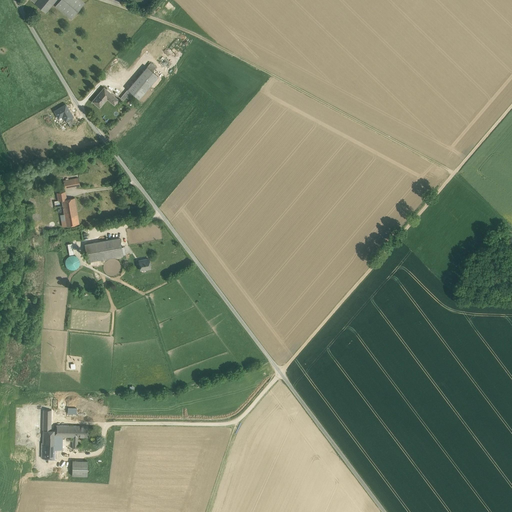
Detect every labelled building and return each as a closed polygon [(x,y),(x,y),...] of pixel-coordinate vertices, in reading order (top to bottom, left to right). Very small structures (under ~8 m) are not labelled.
[(37,0),(35,3),(46,12),(55,1),(55,0),(37,0)] [(84,3),(80,0),(60,0),(58,3),(56,6),(71,18),(84,3)] [(156,67),(150,62),(147,67),(153,71),(156,67)] [(147,67),(127,89),(133,94),(139,99),(158,76),(153,71),(147,67)] [(104,88),(92,101),(96,105),(97,103),(101,106),(107,98),(113,103),(117,98),(104,88)] [(73,116),(66,104),(54,111),(58,116),(62,114),(65,121),(73,116)] [(73,118),(67,121),(70,127),(76,124),(73,118)] [(79,178),(67,180),(68,186),(75,185),(75,188),(80,187),(79,178)] [(65,191),(57,192),(58,200),(66,199),(65,191)] [(58,200),(54,201),(55,207),(63,206),(64,214),(65,217),(77,214),(74,198),(66,199),(58,200)] [(77,214),(65,217),(66,226),(79,224),(77,214)] [(120,238),(85,244),(88,261),(123,255),(120,238)] [(67,269),(79,268),(79,255),(66,255),(67,269)] [(149,259),(139,260),(140,270),(150,268),(149,259)] [(51,410),(44,410),(43,419),(43,430),(51,430),(51,410)] [(57,436),(62,436),(73,436),(72,448),(80,448),(81,445),(78,445),(78,437),(78,426),(57,425),(57,430),(57,436)] [(88,426),(78,426),(78,437),(88,437),(88,426)] [(57,436),(57,430),(51,430),(43,430),(43,449),(42,458),(62,458),(62,436),(57,436)] [(87,461),(72,460),(72,475),(87,476),(87,461)]
